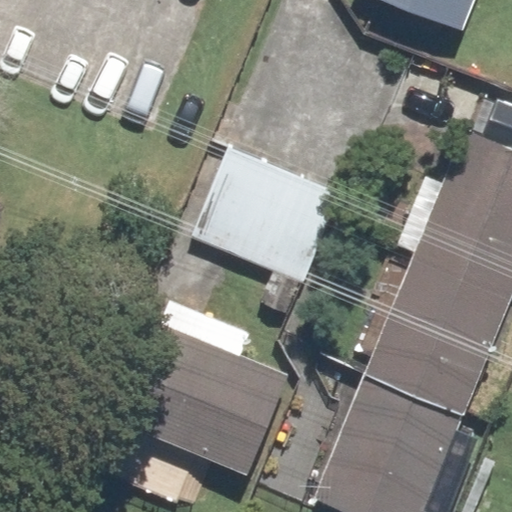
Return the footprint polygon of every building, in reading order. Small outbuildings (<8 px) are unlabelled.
[(401,0),(467,26),(477,0),(401,0)] [(511,286),(511,99),(491,92),(478,125),(470,121),(376,367),(468,403),(511,286)] [(233,139),(194,234),(310,282),(349,187),(233,139)] [(292,368),(171,320),(130,421),(250,470),(292,368)] [(427,511),(430,507),(444,511),(470,441),(456,436),(464,415),(366,379),(321,498),(358,511),(427,511)]
